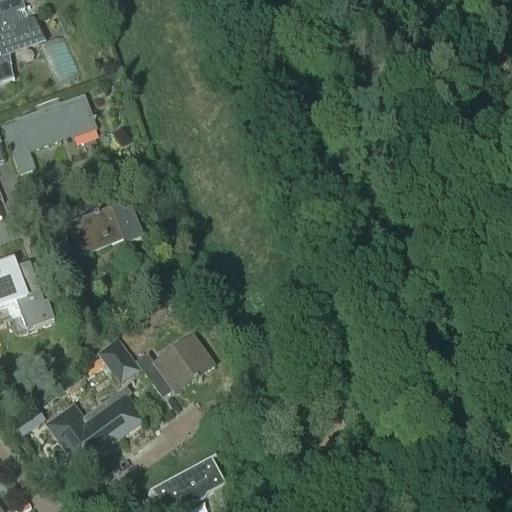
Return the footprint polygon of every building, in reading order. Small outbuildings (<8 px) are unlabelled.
[(0,87),(14,83),(12,72),(10,54),(44,42),(35,24),(34,23),(33,23),(22,27),(18,16),(25,14),(20,1),(0,7),(0,87)] [(84,101),(38,118),(3,130),(20,178),(35,172),(29,155),(71,140),(72,142),(96,134),(84,101)] [(69,228),(74,241),(82,238),(89,257),(123,245),(125,250),(144,243),(130,205),(134,204),(131,189),(104,195),(105,199),(107,199),(111,213),(69,228)] [(30,268),(6,276),(2,267),(0,267),(0,313),(11,310),(16,308),(26,336),(55,326),(48,306),(44,308),(39,294),(52,289),(44,267),(31,271),(30,268)] [(149,357),(137,365),(153,388),(164,380),(177,398),(216,370),(194,340),(156,367),(149,357)] [(117,347),(102,358),(111,371),(126,361),(117,347)] [(74,412),(50,429),(79,470),(143,424),(126,400),(86,429),(74,412)] [(172,511),(184,511),(227,489),(213,464),(222,459),(221,458),(148,497),(148,498),(161,492),(172,511)]
